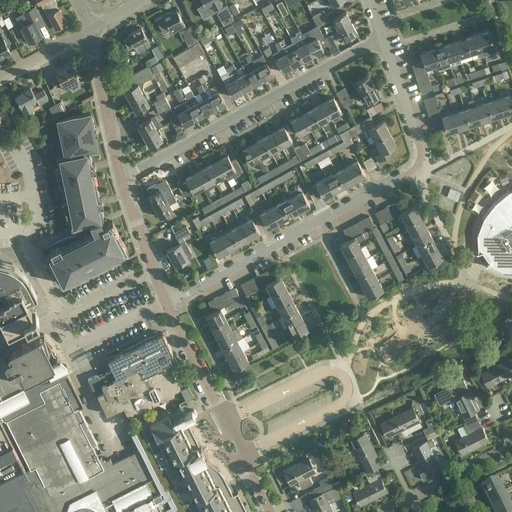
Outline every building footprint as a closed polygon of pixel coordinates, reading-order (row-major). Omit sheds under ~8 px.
[(35,0),(39,6),(43,4),(48,14),(56,28),(67,23),(55,0),(54,0),(35,0)] [(215,9),(223,5),(220,0),(201,0),(204,4),(197,8),(203,18),(216,11),(215,9)] [(323,0),(328,8),(332,6),(332,7),(344,0),(323,0)] [(239,13),(235,4),(229,7),(234,16),(239,13)] [(227,5),(216,11),(224,26),(234,20),(227,5)] [(17,20),(14,22),(18,30),(21,28),(29,43),(42,36),(38,28),(35,22),(40,19),(34,8),(23,14),(16,18),(17,20)] [(327,16),(324,10),(314,15),(312,17),(315,22),(327,16)] [(177,11),(172,14),(171,12),(156,20),(164,34),(170,30),(173,34),(186,27),(183,23),(177,11)] [(330,27),(333,33),(352,23),(346,12),(332,20),(335,24),(330,27)] [(330,21),(327,16),(315,22),(317,26),(318,27),(330,21)] [(241,19),(232,24),(236,31),(241,28),(245,26),(241,19)] [(357,34),(352,23),(333,33),(324,38),(328,46),(336,42),(334,39),(336,38),(336,39),(341,36),(344,41),(357,34)] [(229,36),(236,32),(236,31),(232,24),(225,29),(229,36)] [(199,39),(194,28),(194,26),(192,26),(179,32),(183,41),(185,40),(189,48),(199,43),(197,40),(199,39)] [(317,26),(302,35),(313,56),(323,50),(322,49),(328,46),(324,38),(318,27),(317,26)] [(129,37),(123,40),(128,50),(134,47),(137,53),(143,50),(151,46),(148,40),(141,28),(128,36),(129,37)] [(300,31),(296,33),(297,35),(291,38),(293,42),(303,62),(313,56),(302,35),(300,31)] [(489,31),(478,35),(484,56),(495,52),(494,46),(489,31)] [(214,40),(212,36),(213,35),(212,32),(209,34),(211,36),(201,41),(203,45),(214,40)] [(0,57),(11,52),(2,35),(0,36),(0,57)] [(477,52),(479,58),(484,57),(484,56),(478,35),(466,39),(471,54),(477,52)] [(293,67),(303,62),(293,42),(286,46),(283,39),(279,42),(293,67)] [(466,39),(455,42),(460,58),(471,54),(466,39)] [(212,48),(209,42),(204,45),(207,51),(212,48)] [(269,47),(264,50),(269,61),(274,58),(282,73),(293,67),(279,42),(275,44),(278,50),(272,53),(269,47)] [(462,63),(460,58),(455,42),(444,46),(451,67),(462,63)] [(199,57),(205,54),(199,43),(193,46),(199,57)] [(158,46),(151,50),(155,56),(157,60),(163,56),(158,46)] [(193,46),(188,49),(194,60),(199,57),(193,46)] [(451,68),(451,67),(444,46),(433,50),(440,71),(451,68)] [(194,60),(188,49),(183,52),(189,63),(194,60)] [(433,74),(440,71),(433,50),(421,53),(424,63),(426,68),(426,69),(431,67),(433,74)] [(184,65),(189,63),(183,52),(178,55),(184,65)] [(147,64),(156,60),(154,55),(145,59),(147,64)] [(178,55),(173,58),(179,68),(184,65),(178,55)] [(263,55),(252,60),(263,81),(273,75),(263,55)] [(248,62),(242,66),(246,73),(253,86),(263,81),(252,60),(249,56),(246,58),(248,62)] [(151,67),(155,74),(163,69),(159,62),(151,67)] [(424,63),(412,66),(414,72),(426,68),(424,63)] [(243,92),(253,86),(246,73),(240,77),(233,64),(229,67),(232,72),(236,79),(243,92)] [(492,67),(494,72),(501,70),(499,64),(492,67)] [(59,78),(51,82),(55,89),(56,89),(63,85),(66,91),(71,88),(80,83),(77,77),(72,67),(57,75),(59,78)] [(148,67),(134,75),(129,77),(127,78),(132,87),(124,92),(130,102),(144,95),(146,94),(143,89),(144,82),(153,77),(148,67)] [(232,98),(243,92),(232,72),(229,67),(225,69),(227,72),(221,76),(225,85),(232,98)] [(477,74),(478,77),(490,73),(488,67),(477,70),(477,71),(478,71),(479,74),(477,74)] [(427,74),(426,69),(426,68),(414,72),(416,77),(427,74)] [(129,70),(121,75),(124,80),(132,75),(129,70)] [(478,71),(477,71),(477,70),(465,74),(467,80),(478,77),(477,74),(479,74),(478,71)] [(494,82),(504,78),(502,72),(492,76),(494,82)] [(416,77),(418,83),(429,79),(427,74),(416,77)] [(455,84),(464,82),(462,75),(454,78),(455,79),(455,78),(456,81),(455,82),(455,84)] [(355,83),(361,93),(374,86),(368,76),(355,83)] [(489,84),(487,77),(480,80),(482,86),(489,84)] [(455,78),(455,79),(454,78),(446,81),(447,87),(455,84),(455,82),(456,81),(455,78)] [(420,88),(431,85),(429,79),(418,83),(420,88)] [(474,89),(482,86),(480,80),(472,83),(474,89)] [(202,85),(205,90),(204,90),(215,110),(225,104),(218,91),(212,94),(205,83),(202,85)] [(441,89),(439,83),(431,86),(433,91),(433,92),(441,89)] [(215,110),(204,90),(205,90),(202,85),(201,84),(196,87),(203,99),(197,102),(205,115),(215,110)] [(420,88),(422,94),(433,91),(431,86),(431,85),(420,88)] [(459,94),(467,91),(465,85),(457,87),(459,94)] [(367,104),(380,97),(374,86),(361,93),(367,104)] [(451,96),(459,94),(457,87),(449,90),(451,96)] [(39,103),(48,98),(43,89),(34,94),(31,88),(16,97),(22,108),(25,113),(40,105),(39,103)] [(182,88),(178,91),(187,108),(194,121),(195,123),(199,121),(198,119),(205,115),(197,102),(191,90),(185,93),(182,88)] [(351,99),(345,88),(336,93),(342,104),(351,99)] [(195,123),(194,121),(187,108),(178,91),(177,89),(173,91),(180,104),(174,107),(184,126),(190,123),(191,125),(195,123)] [(434,95),(435,97),(437,101),(445,98),(442,92),(434,95)] [(144,95),(130,102),(136,113),(150,106),(144,95)] [(504,115),(511,112),(511,101),(510,96),(499,99),(504,115)] [(168,103),(164,97),(153,103),(157,109),(168,103)] [(437,102),(437,101),(435,97),(424,101),(426,106),(437,102)] [(332,117),(342,112),(334,98),(324,103),(332,117)] [(342,104),(345,110),(354,104),(351,99),(342,104)] [(493,119),(504,115),(499,99),(487,103),(493,119)] [(471,108),(465,110),(470,126),(481,123),(476,107),(477,106),(474,100),(468,102),(471,108)] [(67,113),(61,101),(55,104),(60,116),(67,113)] [(384,109),(381,102),(373,107),(377,113),(384,109)] [(427,112),(439,108),(437,102),(426,106),(427,112)] [(157,109),(159,114),(170,108),(168,103),(157,109)] [(321,123),(332,117),(324,103),(313,109),(321,123)] [(481,123),(493,119),(487,103),(477,106),(476,107),(481,123)] [(54,119),(60,116),(55,104),(48,108),(52,115),(54,119)] [(429,118),(441,114),(439,108),(427,112),(429,118)] [(0,120),(4,127),(11,123),(4,109),(0,111),(0,120)] [(313,109),(303,115),(311,129),(320,124),(321,123),(313,109)] [(459,130),(470,126),(465,110),(459,112),(458,109),(452,111),(453,114),(459,130)] [(89,151),(98,149),(98,148),(95,135),(97,134),(96,127),(94,128),(91,114),(91,113),(58,120),(62,138),(66,155),(89,151)] [(443,119),(442,118),(441,114),(429,118),(431,123),(443,119)] [(447,134),(459,130),(453,114),(442,118),(443,119),(444,125),(447,134)] [(303,115),(292,121),(300,135),(311,129),(303,115)] [(155,116),(137,126),(143,137),(157,129),(161,127),(155,116)] [(372,135),(375,141),(390,133),(383,121),(376,125),(371,116),(350,128),(351,128),(346,131),(350,138),(362,131),(366,138),(372,135)] [(171,122),(177,133),(182,130),(177,119),(171,122)] [(444,125),(443,119),(431,123),(433,129),(444,125)] [(347,122),(336,128),(337,130),(339,133),(339,134),(346,131),(351,128),(350,128),(347,122)] [(282,147),(293,141),(285,127),(274,133),(282,147)] [(149,148),(163,140),(157,129),(143,137),(149,148)] [(343,141),(335,146),(338,152),(353,144),(350,138),(346,131),(339,134),(342,139),(343,141)] [(274,133),(264,139),(272,153),(282,147),(274,133)] [(339,133),(330,138),(332,144),(342,139),(339,134),(339,133)] [(396,145),(390,133),(375,141),(379,148),(373,151),(379,161),(390,155),(387,150),(396,145)] [(332,144),(330,138),(319,144),(322,149),(332,144)] [(264,139),(253,145),(261,159),(272,153),(264,139)] [(305,143),(294,149),(298,155),(289,160),(292,166),(301,161),(312,155),(322,149),(319,144),(309,150),(305,143)] [(243,150),(243,152),(251,165),(261,159),(253,145),(243,150)] [(329,157),(338,152),(335,146),(325,152),(328,158),(329,157)] [(64,193),(97,186),(94,171),(96,171),(94,164),(92,164),(89,151),(66,155),(57,157),(57,158),(64,193)] [(314,157),(318,163),(328,158),(325,152),(314,157)] [(472,167),(481,163),(476,153),(467,156),(472,167)] [(228,156),(218,162),(225,176),(228,180),(243,172),(235,159),(231,161),(228,156)] [(307,169),(318,163),(314,157),(304,163),(307,169)] [(363,162),(368,172),(376,167),(371,158),(363,162)] [(282,171),(292,166),(289,160),(279,166),(282,171)] [(357,161),(347,167),(354,181),(365,175),(357,161)] [(218,162),(207,167),(215,181),(225,176),(218,162)] [(279,166),(268,172),(271,177),(282,171),(279,166)] [(197,173),(204,187),(215,181),(207,167),(197,173)] [(354,181),(347,167),(336,173),(344,187),(354,181)] [(290,170),(280,176),(283,182),(285,181),(293,176),(290,170)] [(257,178),(260,183),(271,177),(268,172),(257,178)] [(197,173),(186,179),(188,181),(194,192),(194,193),(204,187),(197,173)] [(336,173),(326,179),(334,193),(344,187),(336,173)] [(272,188),(283,182),(280,176),(269,182),(272,188)] [(165,179),(147,189),(150,195),(149,196),(154,207),(174,196),(165,179)] [(323,198),(334,193),(326,179),(316,184),(323,198)] [(269,182),(259,188),(262,194),(272,188),(269,182)] [(178,187),(181,192),(187,189),(183,184),(178,187)] [(101,206),(103,206),(102,199),(100,199),(97,186),(64,193),(68,210),(72,228),(73,227),(92,223),(104,221),(101,206)] [(243,186),(234,191),(237,196),(246,191),(243,186)] [(250,206),(255,203),(252,199),(262,194),(259,188),(249,193),(245,196),(250,206)] [(184,197),(190,194),(187,189),(181,192),(184,197)] [(483,218),(477,234),(477,254),(482,252),(489,263),(486,265),(503,273),(511,272),(511,189),(509,191),(508,189),(493,201),(481,217),(483,218)] [(299,211),(310,206),(302,192),(298,194),(295,190),(289,193),(291,198),(299,211)] [(470,198),(475,201),(480,193),(475,190),(470,198)] [(226,202),(237,196),(234,191),(223,196),(226,202)] [(448,193),(438,199),(444,209),(454,204),(448,193)] [(177,201),(174,196),(154,207),(160,217),(165,215),(171,212),(173,210),(170,205),(177,201)] [(216,208),(226,202),(223,196),(222,197),(213,202),(216,208)] [(244,203),(243,202),(241,198),(230,204),(233,210),(244,203)] [(288,217),(299,211),(291,198),(281,203),(288,217)] [(397,203),(402,213),(407,210),(402,200),(397,203)] [(213,202),(212,202),(211,203),(202,208),(205,214),(216,208),(213,202)] [(281,203),(270,209),(278,223),(288,217),(281,203)] [(397,215),(400,213),(402,213),(397,203),(391,205),(397,215)] [(230,204),(219,210),(222,215),(233,210),(230,204)] [(391,218),(397,215),(391,205),(386,208),(391,218)] [(400,213),(406,224),(420,217),(414,206),(407,210),(402,213),(400,213)] [(386,208),(381,211),(386,221),(391,218),(386,208)] [(260,215),(267,229),(278,223),(270,209),(260,215)] [(219,210),(210,215),(213,221),(222,215),(219,210)] [(381,224),(386,221),(381,211),(376,214),(381,224)] [(174,217),(171,212),(165,215),(168,221),(174,217)] [(197,229),(213,221),(210,215),(200,220),(197,216),(192,219),(197,229)] [(370,217),(364,220),(370,230),(375,227),(370,217)] [(406,224),(411,235),(426,227),(420,217),(406,224)] [(260,233),(252,219),(241,225),(249,239),(260,233)] [(364,232),(370,230),(364,220),(359,223),(364,232)] [(95,268),(102,264),(115,258),(128,251),(113,221),(111,222),(108,224),(108,223),(105,224),(104,221),(92,223),(95,230),(97,229),(98,232),(81,240),(95,268)] [(385,222),(380,225),(383,232),(389,229),(385,222)] [(359,223),(354,225),(359,235),(363,233),(364,232),(359,223)] [(239,245),(249,239),(241,225),(231,231),(239,245)] [(354,225),(349,228),(354,238),(359,235),(354,225)] [(191,233),(187,226),(174,232),(178,240),(191,233)] [(371,229),(376,240),(382,237),(377,226),(371,229)] [(431,238),(426,227),(411,235),(417,245),(431,238)] [(349,240),(354,238),(349,228),(344,231),(349,240)] [(231,231),(221,236),(229,250),(239,245),(231,231)] [(396,243),(396,242),(405,237),(402,232),(393,237),(392,235),(387,238),(391,246),(396,243)] [(349,240),(341,245),(347,256),(361,248),(358,243),(366,239),(363,233),(359,235),(354,238),(349,240)] [(210,242),(218,256),(229,250),(221,236),(210,242)] [(180,244),(168,251),(176,266),(188,259),(191,258),(192,253),(185,241),(183,237),(178,240),(180,244)] [(376,240),(382,250),(388,247),(382,237),(376,240)] [(417,245),(423,256),(437,248),(431,238),(417,245)] [(76,278),(89,271),(95,268),(81,240),(64,249),(62,246),(61,247),(60,245),(51,250),(52,252),(49,254),(47,254),(63,284),(76,278)] [(400,249),(396,243),(391,246),(394,252),(400,249)] [(393,258),(388,247),(382,250),(387,261),(393,258)] [(347,256),(352,266),(366,259),(361,248),(347,256)] [(428,266),(443,259),(437,248),(423,256),(428,266)] [(403,256),(398,259),(402,267),(407,264),(403,256)] [(387,261),(393,272),(399,268),(393,258),(387,261)] [(372,269),(366,259),(352,266),(358,277),(372,269)] [(0,316),(8,332),(27,322),(28,323),(40,317),(36,309),(33,311),(28,301),(36,297),(30,284),(31,284),(29,281),(28,278),(26,276),(23,273),(22,271),(20,269),(17,267),(13,265),(11,264),(10,263),(8,262),(4,261),(1,260),(0,260),(0,316)] [(411,271),(407,264),(402,267),(406,274),(411,271)] [(399,282),(405,279),(399,268),(393,272),(399,282)] [(358,277),(364,287),(378,280),(372,269),(358,277)] [(262,274),(267,284),(272,282),(267,271),(262,274)] [(262,287),(267,284),(262,274),(257,277),(262,287)] [(257,277),(251,279),(257,290),(262,287),(257,277)] [(280,278),(272,282),(267,284),(262,287),(265,292),(269,290),(272,295),(285,288),(280,278)] [(246,282),(252,292),(257,290),(251,279),(246,282)] [(364,287),(369,298),(383,290),(378,280),(364,287)] [(246,295),(250,293),(252,292),(246,282),(241,285),(246,295)] [(235,288),(230,291),(235,301),(236,301),(241,298),(235,288)] [(272,295),(277,306),(291,299),(285,288),(272,295)] [(230,291),(224,294),(230,304),(235,301),(230,291)] [(256,304),(251,295),(250,293),(245,296),(250,307),(256,304)] [(224,294),(219,297),(224,307),(230,304),(224,294)] [(219,310),(220,309),(224,307),(219,297),(214,300),(219,310)] [(242,298),(236,301),(239,306),(240,308),(246,306),(242,298)] [(283,316),(297,309),(291,299),(277,306),(283,316)] [(214,313),(219,310),(214,300),(208,303),(214,313)] [(261,304),(257,306),(256,304),(250,307),(256,317),(262,314),(266,312),(261,304)] [(206,317),(212,327),(226,320),(223,314),(227,312),(224,307),(206,317)] [(283,316),(288,327),(302,320),(297,309),(283,316)] [(253,319),(249,311),(243,314),(247,322),(253,319)] [(267,317),(264,318),(262,314),(256,317),(261,328),(267,325),(267,324),(270,322),(267,317)] [(253,319),(247,322),(251,330),(257,326),(253,319)] [(212,327),(217,338),(236,328),(234,323),(229,325),(226,320),(212,327)] [(294,338),(308,330),(302,320),(288,327),(294,338)] [(273,335),(272,334),(273,333),(273,331),(275,330),(272,323),(267,325),(261,328),(267,338),(273,335)] [(223,348),(242,338),(236,328),(217,338),(223,348)] [(264,340),(260,332),(254,335),(258,343),(264,340)] [(0,511),(248,511),(238,491),(233,493),(228,483),(226,479),(224,474),(220,470),(209,459),(206,456),(206,457),(203,451),(202,448),(201,444),(200,445),(188,420),(198,415),(197,414),(197,413),(197,412),(196,411),(195,410),(185,414),(182,408),(172,413),(170,408),(164,412),(133,427),(128,429),(139,450),(112,463),(110,459),(105,462),(102,460),(101,457),(99,458),(94,447),(98,445),(79,409),(84,406),(68,376),(64,372),(62,367),(73,362),(65,353),(57,357),(45,334),(0,356),(0,511)] [(168,344),(164,335),(140,347),(139,344),(108,359),(114,370),(99,377),(98,375),(88,379),(100,403),(102,402),(108,414),(123,406),(127,414),(136,410),(137,413),(152,406),(151,403),(153,403),(154,405),(160,402),(159,399),(166,396),(167,398),(175,395),(174,392),(181,389),(174,375),(172,376),(171,372),(180,368),(173,354),(168,344)] [(267,338),(273,349),(278,346),(273,335),(267,338)] [(242,338),(223,348),(229,359),(243,351),(250,347),(244,337),(242,338)] [(264,340),(258,343),(262,350),(268,347),(264,340)] [(229,359),(234,370),(248,362),(243,351),(229,359)] [(488,387),(492,385),(494,389),(511,381),(509,377),(511,375),(511,358),(489,369),(481,373),(488,387)] [(451,381),(460,376),(457,371),(449,375),(451,381)] [(464,379),(441,391),(447,402),(455,398),(470,391),(464,379)] [(194,397),(189,386),(180,391),(186,401),(194,397)] [(464,417),(467,424),(469,428),(480,423),(475,412),(480,409),(471,390),(470,391),(455,398),(465,417),(464,417)] [(381,424),(387,437),(421,421),(414,407),(381,424)] [(423,430),(426,435),(438,430),(432,417),(426,420),(429,427),(423,430)] [(480,423),(469,428),(467,424),(458,428),(463,438),(456,441),(457,442),(455,444),(460,455),(483,444),(489,440),(483,428),(480,423)] [(427,441),(414,448),(425,470),(420,473),(424,480),(434,475),(431,468),(439,464),(431,448),(436,445),(432,438),(440,435),(440,434),(438,430),(426,435),(428,441),(427,441)] [(352,440),(363,460),(368,471),(365,473),(368,478),(380,473),(377,467),(382,465),(370,442),(366,433),(352,440)] [(309,459),(284,471),(291,485),(316,473),(309,459)] [(382,478),(380,473),(368,478),(371,483),(354,492),(361,506),(389,492),(381,478),(382,478)] [(319,481),(322,487),(333,481),(330,476),(319,481)] [(483,488),(489,499),(504,492),(499,480),(483,488)] [(322,487),(324,493),(330,490),(336,487),(333,481),(322,487)] [(336,487),(330,490),(333,496),(335,500),(341,497),(336,487)] [(332,511),(327,500),(333,496),(330,490),(324,493),(310,500),(315,511),(332,511)] [(510,503),(504,492),(489,499),(494,511),(510,503)] [(494,511),(511,511),(511,507),(510,503),(494,511)]
